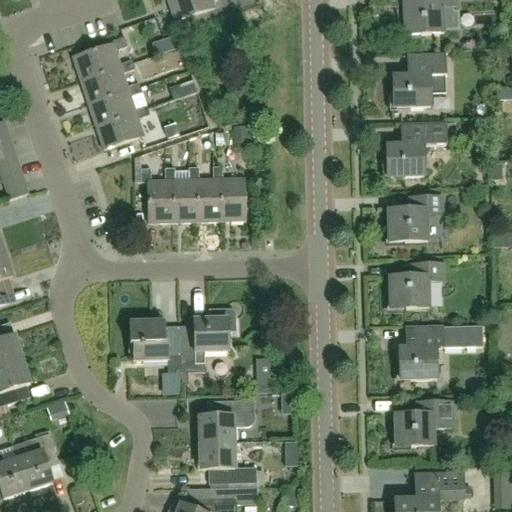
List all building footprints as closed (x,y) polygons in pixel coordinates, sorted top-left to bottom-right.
[(168,0),(166,1),(174,24),(215,10),(211,0),(168,0)] [(453,14),(453,9),(457,9),(456,0),(428,0),(429,6),(403,7),(405,39),(444,37),(443,33),(458,32),(457,14),(453,14)] [(179,50),(175,38),(168,40),(172,53),(179,50)] [(120,70),(119,67),(114,53),(126,49),(123,40),(111,45),(111,47),(72,60),(80,83),(120,70)] [(392,79),(393,111),(394,111),(394,117),(402,117),(402,111),(430,110),(430,97),(445,97),(444,79),(445,79),(444,58),(408,59),(408,79),(392,79)] [(120,70),(80,83),(87,106),(127,93),(126,89),(122,76),(133,72),(130,63),(119,67),(120,70)] [(196,95),(192,83),(183,86),(187,98),(196,95)] [(127,93),(87,106),(95,129),(135,115),(134,112),(129,99),(141,95),(137,85),(126,89),(127,93)] [(497,104),(511,103),(511,91),(497,92),(497,104)] [(135,115),(95,129),(102,152),(142,139),(137,122),(148,118),(145,109),(134,112),(135,115)] [(386,149),(387,180),(423,180),(423,148),(445,148),(445,127),(401,128),(401,149),(386,149)] [(248,129),(234,129),(234,148),(248,148),(248,129)] [(0,179),(8,204),(27,197),(21,177),(8,140),(7,134),(0,135),(0,179)] [(498,164),(497,149),(488,150),(489,164),(498,164)] [(173,171),(164,172),(164,184),(170,184),(171,226),(195,225),(194,183),(187,183),(186,173),(174,173),(174,171),(173,171)] [(218,182),(211,182),(197,183),(197,171),(188,171),(188,173),(186,173),(187,183),(194,183),(195,225),(219,225),(218,182)] [(218,182),(219,225),(244,224),(243,182),(221,182),(221,171),(211,171),(211,182),(218,182)] [(170,184),(164,184),(150,184),(149,172),(139,172),(139,185),(145,185),(146,227),(171,226),(170,184)] [(387,213),(388,245),(427,245),(426,218),(441,218),(441,200),(413,201),(413,213),(387,213)] [(4,258),(0,258),(0,311),(15,306),(7,284),(12,282),(4,258)] [(388,280),(389,312),(428,311),(427,285),(442,285),(442,267),(414,268),(414,280),(388,280)] [(187,376),(204,376),(203,355),(227,355),(227,336),(236,336),(236,335),(235,335),(235,316),(232,313),(209,313),(208,313),(208,323),(193,323),(193,330),(178,330),(180,376),(181,376),(187,376)] [(163,331),(163,324),(128,325),(129,348),(131,348),(132,365),(168,364),(168,377),(180,376),(178,330),(163,331)] [(441,331),(441,351),(482,351),(482,330),(441,331)] [(409,331),(409,351),(398,352),(398,383),(434,382),(434,351),(441,351),(441,331),(413,331),(409,331)] [(0,369),(22,362),(14,337),(0,341),(0,369)] [(0,369),(0,410),(16,405),(12,392),(30,387),(22,362),(0,369)] [(272,396),(272,362),(256,362),(256,384),(254,387),(254,396),(272,396)] [(511,390),(511,379),(495,380),(495,391),(511,390)] [(254,425),(254,419),(253,404),(206,405),(206,420),(198,421),(199,447),(233,446),(233,432),(247,431),(251,429),(254,425)] [(393,418),(393,449),(432,448),(432,431),(452,431),(451,405),(419,406),(419,417),(393,418)] [(35,442),(25,445),(12,449),(16,462),(27,494),(52,486),(47,471),(59,467),(49,437),(48,438),(47,433),(34,437),(35,442)] [(234,471),(233,446),(199,447),(200,473),(208,472),(209,492),(256,491),(263,491),(262,474),(255,474),(255,471),(234,471)] [(1,453),(0,453),(0,492),(3,502),(27,494),(16,462),(5,466),(1,453)] [(511,474),(500,474),(493,474),(493,511),(511,511),(511,474)] [(469,490),(462,490),(462,476),(414,477),(414,501),(393,502),(393,511),(436,511),(437,503),(462,503),(462,501),(469,501),(469,490)] [(289,490),(285,508),(297,508),(297,490),(289,490)] [(180,507),(177,511),(235,511),(235,507),(257,506),(256,491),(209,492),(190,493),(183,508),(180,507)]
